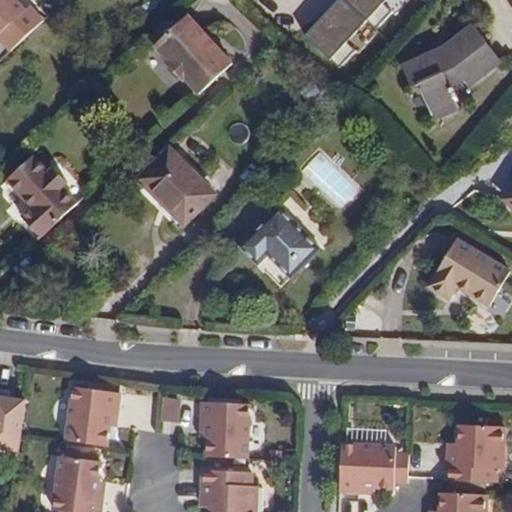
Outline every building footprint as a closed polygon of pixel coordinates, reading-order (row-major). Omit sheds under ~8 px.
[(0,0),(0,35),(12,48),(45,18),(31,3),(27,7),(20,0),(0,0)] [(342,0),(338,0),(305,36),(331,59),(345,43),(365,21),(342,0)] [(342,0),(365,21),(382,3),(384,0),(342,0)] [(382,3),(365,21),(377,27),(391,12),(382,3)] [(233,63),(189,15),(154,46),(170,63),(168,65),(181,79),(183,77),(198,94),(233,63)] [(463,81),(467,86),(500,62),(472,26),(443,48),(403,65),(411,86),(415,85),(434,120),(457,109),(449,88),(463,81)] [(354,51),(345,43),(331,59),(340,67),(354,51)] [(215,194),(169,149),(142,176),(171,207),(169,209),(185,225),(215,194)] [(263,150),(246,167),(257,176),(273,160),(263,150)] [(23,216),(41,238),(78,204),(65,189),(70,184),(54,166),(48,172),(34,156),(8,180),(34,208),(23,216)] [(511,189),(503,199),(511,207),(511,189)] [(335,231),(295,192),(247,244),(264,261),(273,252),(296,273),(335,231)] [(509,271),(456,239),(428,284),(449,298),(458,286),(489,305),(509,271)] [(102,402),(109,403),(111,384),(62,379),(55,434),(96,438),(100,418),(102,402)] [(159,422),(179,423),(180,399),(160,398),(159,422)] [(0,455),(17,458),(25,406),(0,402),(0,455)] [(107,419),(109,403),(102,402),(100,418),(107,419)] [(204,402),(203,423),(202,438),(195,438),(194,456),(242,460),(246,404),(204,402)] [(455,424),(454,439),(454,450),(444,450),(442,478),(490,482),(491,469),(499,469),(500,427),(455,424)] [(454,450),(454,439),(445,439),(444,450),(454,450)] [(393,446),(342,444),(338,491),(354,492),(361,492),(362,498),(391,499),(391,492),(392,462),(393,446)] [(47,509),(56,510),(70,511),(96,511),(99,498),(90,496),(92,481),(95,461),(55,456),(47,509)] [(405,463),(392,462),(391,492),(404,493),(405,463)] [(200,471),(197,498),(207,499),(207,509),(206,511),(251,511),(254,486),(247,485),(247,473),(200,471)] [(101,482),(92,481),(90,496),(99,498),(101,482)] [(437,490),(436,507),(435,511),(480,511),(482,494),(437,490)] [(207,499),(197,498),(197,508),(207,509),(207,499)]
